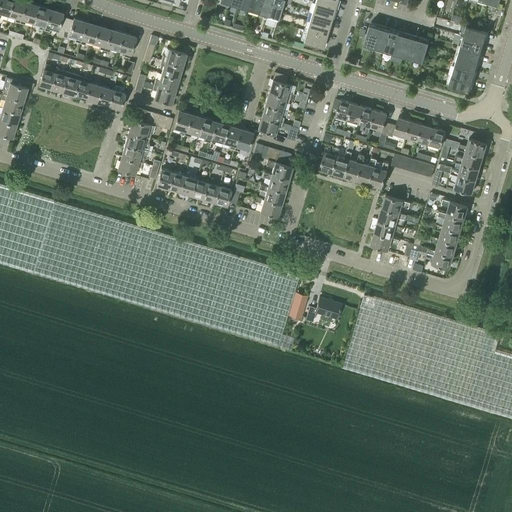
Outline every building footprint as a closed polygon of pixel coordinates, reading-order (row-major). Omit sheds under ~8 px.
[(0,0),(0,15),(0,16),(2,12),(9,14),(12,0),(0,0)] [(23,0),(12,0),(9,14),(16,16),(15,20),(20,22),(26,1),(23,0)] [(240,0),(238,5),(248,8),(250,0),(240,0)] [(250,0),(248,8),(258,11),(260,0),(250,0)] [(260,0),(258,11),(267,14),(271,0),(260,0)] [(271,0),(267,14),(278,17),(282,1),(289,4),(290,0),(271,0)] [(26,1),(20,22),(25,23),(26,19),(33,22),(38,4),(26,1)] [(311,10),(331,16),(334,7),(314,1),(311,10)] [(38,4),(33,22),(40,24),(39,27),(44,29),(50,8),(38,4)] [(62,36),(67,17),(62,16),(63,12),(50,8),(44,29),(49,30),(50,27),(57,29),(56,34),(62,36)] [(308,20),(328,26),(331,16),(311,10),(308,20)] [(67,17),(62,36),(67,38),(68,34),(76,36),(75,40),(80,42),(86,21),(73,17),(73,19),(67,17)] [(305,30),(325,36),(328,26),(308,20),(305,30)] [(86,21),(80,42),(85,43),(86,40),(93,42),(98,25),(86,21)] [(374,45),(380,25),(370,22),(364,42),(374,45)] [(104,49),(111,28),(98,25),(93,42),(100,44),(99,48),(104,49)] [(380,25),(374,45),(384,48),(390,28),(380,25)] [(463,35),(483,41),(486,31),(466,25),(463,35)] [(117,49),(123,32),(111,28),(104,49),(109,51),(110,47),(117,49)] [(390,28),(384,48),(393,51),(399,31),(390,28)] [(325,36),(305,30),(302,40),(322,46),(325,36)] [(399,31),(393,51),(403,54),(409,34),(399,31)] [(123,32),(117,49),(125,51),(124,55),(129,56),(135,36),(123,32)] [(409,34),(403,54),(412,57),(418,37),(409,34)] [(460,45),(480,50),(483,41),(463,35),(460,45)] [(418,37),(412,57),(423,60),(429,40),(418,37)] [(145,54),(151,56),(154,44),(148,43),(145,54)] [(458,54),(477,60),(480,50),(460,45),(458,54)] [(161,59),(182,65),(186,53),(168,48),(166,55),(162,54),(161,59)] [(455,64),(474,70),(477,60),(458,54),(455,64)] [(161,72),(178,78),(182,65),(161,59),(159,64),(163,65),(161,72)] [(131,73),(134,61),(128,60),(125,71),(131,73)] [(452,73),(472,79),(474,70),(455,64),(452,73)] [(51,88),(55,72),(43,68),(39,84),(51,88)] [(67,75),(62,91),(74,94),(78,79),(80,75),(68,71),(67,75)] [(55,72),(51,88),(62,91),(67,75),(55,72)] [(178,78),(161,72),(159,80),(155,79),(153,84),(175,90),(178,78)] [(472,79),(452,73),(449,83),(468,89),(472,79)] [(78,79),(74,94),(85,98),(90,82),(91,78),(80,75),(78,79)] [(2,93),(23,99),(27,87),(15,84),(17,79),(5,76),(2,87),(4,88),(2,93)] [(272,78),(268,91),(299,100),(305,102),(309,91),(303,89),(302,92),(297,90),(296,93),(287,91),(290,84),(272,78)] [(143,81),(137,79),(134,90),(140,92),(143,81)] [(90,82),(85,98),(97,101),(101,85),(90,82)] [(175,90),(153,84),(152,89),(156,90),(154,97),(171,102),(175,90)] [(101,85),(97,101),(108,104),(113,89),(101,85)] [(113,89),(108,104),(120,108),(124,92),(113,89)] [(265,103),(282,108),(284,101),(288,103),(289,97),(299,100),(298,106),(304,108),(305,102),(299,100),(268,91),(265,103)] [(2,106),(20,112),(23,99),(2,93),(1,98),(4,99),(2,106)] [(347,118),(352,102),(340,99),(335,114),(347,118)] [(352,102),(347,118),(358,121),(363,106),(352,102)] [(282,108),(265,103),(261,115),(282,122),(284,117),(280,116),(282,108)] [(20,112),(2,106),(0,114),(0,113),(0,119),(16,124),(20,112)] [(363,106),(358,121),(370,124),(375,109),(363,106)] [(140,121),(144,109),(138,107),(134,119),(140,121)] [(146,122),(149,111),(144,109),(140,121),(146,122)] [(184,134),(191,113),(178,109),(173,127),(180,129),(179,133),(184,134)] [(375,109),(370,124),(382,128),(381,132),(386,134),(390,122),(384,121),(386,112),(375,109)] [(152,124),(155,113),(149,111),(146,122),(152,124)] [(158,126),(161,114),(155,113),(152,124),(153,124),(158,126)] [(191,113),(184,134),(190,136),(191,132),(198,134),(203,117),(191,113)] [(161,114),(158,126),(163,127),(167,116),(161,114)] [(282,122),(261,115),(257,128),(275,133),(277,125),(281,127),(282,122)] [(167,116),(163,127),(169,129),(173,118),(167,116)] [(390,122),(386,134),(392,136),(394,132),(405,135),(410,120),(398,116),(396,124),(390,122)] [(203,117),(198,134),(205,136),(204,140),(209,142),(215,120),(203,117)] [(153,124),(152,124),(146,122),(140,121),(134,119),(132,118),(128,131),(149,137),(153,124)] [(16,124),(0,119),(0,132),(12,136),(16,124)] [(215,120),(209,142),(214,143),(215,139),(222,141),(227,124),(215,120)] [(410,120),(405,135),(417,139),(422,123),(410,120)] [(422,123),(417,139),(428,142),(433,126),(422,123)] [(227,124),(222,141),(229,143),(228,147),(233,149),(240,128),(227,124)] [(289,124),(286,135),(289,136),(295,138),(298,126),(292,124),(289,124)] [(433,126),(428,142),(440,145),(444,130),(433,126)] [(240,128),(233,149),(239,150),(240,146),(247,149),(252,131),(240,128)] [(125,143),(147,150),(149,144),(148,142),(149,137),(128,131),(125,143)] [(458,147),(465,150),(483,155),(486,142),(469,137),(467,144),(459,142),(458,147)] [(259,155),(262,144),(256,142),(252,154),(259,155)] [(147,150),(125,143),(121,155),(142,162),(144,156),(146,155),(147,150)] [(264,157),(267,146),(262,144),(259,155),(264,157)] [(332,171),(337,154),(340,147),(334,145),(332,153),(324,150),(319,168),(332,171)] [(270,159),(273,148),(267,146),(264,157),(267,158),(270,159)] [(276,161),(279,149),(273,148),(270,159),(276,161)] [(281,162),(285,151),(279,149),(276,161),(281,162)] [(344,175),(349,158),(352,150),(346,149),(344,156),(337,154),(332,171),(344,175)] [(454,160),(461,162),(479,167),(483,155),(465,150),(463,157),(456,154),(454,160)] [(281,162),(288,164),(291,153),(285,151),(281,162)] [(349,158),(344,175),(356,179),(362,161),(364,154),(359,152),(356,160),(349,158)] [(396,165),(400,154),(394,152),(391,164),(396,165)] [(400,154),(396,165),(402,167),(406,156),(400,154)] [(142,162),(121,155),(117,168),(135,173),(137,165),(141,167),(142,162)] [(362,161),(356,179),(369,182),(374,165),(376,158),(371,156),(369,164),(362,161)] [(408,169),(411,157),(406,156),(402,167),(408,169)] [(414,171),(417,159),(411,157),(408,169),(414,171)] [(276,161),(270,159),(267,158),(265,164),(273,166),(271,173),(288,178),(292,166),(288,164),(281,162),(276,161)] [(419,172),(423,161),(417,159),(414,171),(419,172)] [(374,165),(369,182),(381,186),(389,161),(383,160),(383,162),(376,160),(374,165)] [(425,174),(429,162),(423,161),(419,172),(425,174)] [(429,162),(425,174),(431,176),(434,164),(429,162)] [(450,172),(458,174),(475,179),(479,167),(461,162),(459,169),(452,167),(450,172)] [(158,166),(152,165),(149,176),(155,178),(158,166)] [(168,187),(172,171),(161,168),(156,184),(168,187)] [(172,171),(168,187),(179,191),(184,175),(172,171)] [(263,171),(262,176),(269,178),(267,186),(284,191),(288,178),(271,173),(263,171)] [(475,179),(458,174),(456,181),(448,179),(447,184),(471,192),(475,179)] [(184,175),(179,191),(191,194),(195,178),(184,175)] [(195,178),(191,194),(202,197),(207,182),(195,178)] [(207,182),(202,197),(214,201),(218,185),(207,182)] [(293,296),(299,274),(53,201),(54,200),(0,183),(0,261),(273,343),(290,348),(294,336),(282,332),(288,310),(293,296)] [(263,198),(281,203),(284,191),(267,186),(260,183),(258,188),(265,191),(263,198)] [(218,185),(214,201),(226,204),(230,188),(218,185)] [(235,203),(239,190),(233,189),(230,201),(235,203)] [(382,206),(399,211),(401,205),(408,207),(410,201),(385,194),(382,206)] [(281,203),(263,198),(256,196),(254,200),(262,203),(260,210),(277,215),(281,203)] [(446,212),(464,218),(468,205),(443,197),(441,203),(448,205),(446,212)] [(399,211),(382,206),(378,219),(400,225),(402,218),(405,219),(406,213),(399,211)] [(443,225),(460,230),(464,218),(446,212),(439,210),(437,215),(445,217),(443,225)] [(374,231),(391,236),(393,229),(401,231),(402,226),(400,225),(378,219),(374,231)] [(439,237),(456,242),(460,230),(443,225),(435,222),(434,227),(441,230),(439,237)] [(391,236),(374,231),(371,243),(388,248),(390,241),(397,244),(399,238),(391,236)] [(435,249),(453,254),(456,242),(439,237),(431,235),(430,240),(437,242),(435,249)] [(413,242),(408,241),(404,253),(410,255),(413,242)] [(413,242),(410,255),(416,257),(418,249),(434,254),(432,261),(449,267),(453,254),(435,249),(419,244),(413,242)] [(415,262),(413,268),(421,270),(423,264),(415,262)] [(288,310),(288,311),(289,311),(288,312),(288,313),(289,314),(290,314),(292,315),(293,315),(294,316),(295,316),(296,316),(300,316),(301,314),(301,313),(302,312),(302,311),(302,310),(302,309),(303,308),(303,307),(304,306),(304,305),(304,304),(305,304),(305,303),(305,301),(305,300),(306,299),(306,298),(306,297),(306,296),(306,295),(306,294),(305,294),(302,293),(301,293),(301,292),(300,292),(299,292),(298,292),(297,291),(296,291),(295,292),(294,293),(294,294),(294,295),(293,295),(293,296),(288,310)] [(364,293),(343,366),(511,416),(511,353),(495,349),(500,333),(364,293)] [(337,317),(341,303),(319,296),(316,307),(309,305),(305,319),(312,321),(315,311),(337,317)]
